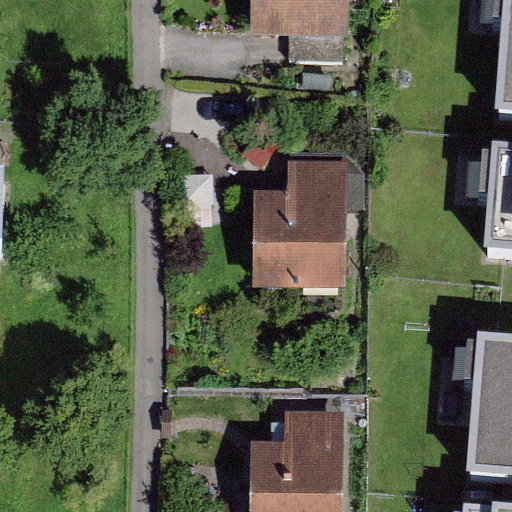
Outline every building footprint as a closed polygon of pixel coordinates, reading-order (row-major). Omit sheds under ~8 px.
[(260,0),(259,43),(356,46),(357,0),(260,0)] [(511,0),(510,0),(500,133),(511,133),(511,0)] [(293,203),(265,202),(262,297),(354,299),(358,173),(294,171),(293,203)] [(511,171),(500,171),(492,270),(511,271),(511,171)] [(0,284),(12,286),(10,203),(0,202),(0,284)] [(511,357),(485,355),(474,490),(511,493),(511,357)] [(458,361),(451,414),(470,417),(476,363),(458,361)] [(294,454),(257,454),(256,511),(348,511),(350,419),(295,418),(294,454)]
